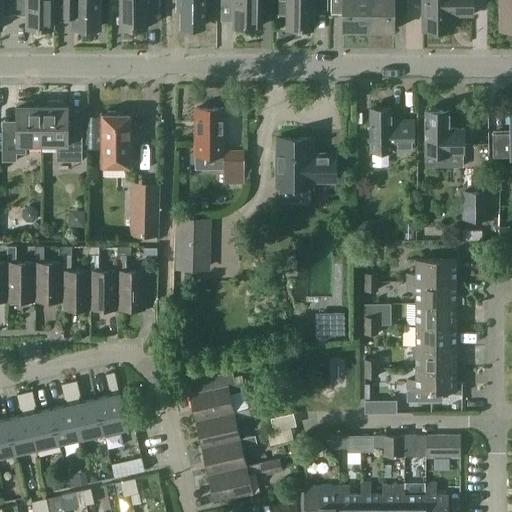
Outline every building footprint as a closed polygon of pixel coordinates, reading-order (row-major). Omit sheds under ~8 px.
[(15,5),(14,0),(0,0),(0,26),(2,27),(3,5),(15,5)] [(14,0),(15,5),(27,5),(27,27),(53,27),(53,0),(14,0)] [(99,27),(99,0),(74,0),(74,27),(99,27)] [(159,0),(120,0),(121,27),(139,27),(147,29),(147,27),(147,5),(160,5),(159,0)] [(181,25),(193,25),(194,28),(201,28),(202,25),(205,26),(204,0),(177,0),(177,8),(181,8),(181,25)] [(221,0),(221,4),(234,4),(233,26),(260,27),(260,0),(221,0)] [(277,0),(278,3),(278,8),(278,12),(277,16),(287,16),(287,27),(314,27),(314,5),(328,6),(328,0),(277,0)] [(343,0),(343,29),(369,30),(369,0),(343,0)] [(369,0),(369,30),(395,30),(395,0),(369,0)] [(453,30),(453,16),(475,16),(474,0),(423,0),(423,30),(453,30)] [(511,0),(501,0),(501,30),(511,29),(511,0)] [(42,144),(42,105),(17,105),(16,113),(16,131),(2,131),(2,161),(16,161),(16,144),(42,144)] [(42,105),(42,144),(57,144),(57,161),(82,161),(82,131),(68,131),(68,105),(42,105)] [(196,108),(196,113),(196,143),(203,143),(203,157),(215,157),(215,143),(223,143),(223,108),(196,108)] [(417,118),(391,119),(391,108),(369,108),(370,139),(372,139),(372,150),(418,149),(417,118)] [(511,155),(511,109),(511,110),(511,129),(511,132),(493,132),(493,156),(511,155)] [(425,142),(425,154),(449,153),(463,153),(463,128),(449,128),(449,111),(424,111),(425,142)] [(109,112),(107,115),(102,115),(102,135),(99,138),(99,143),(103,146),(102,149),(103,149),(103,161),(129,161),(129,149),(132,149),(132,136),(129,136),(129,115),(117,115),(115,112),(109,112)] [(278,137),(278,149),(274,149),(274,164),(278,164),(278,185),(311,186),(311,180),(335,180),(336,154),(312,154),(312,137),(278,137)] [(243,157),(223,157),(223,182),(243,182),(243,157)] [(132,235),(161,235),(161,182),(133,182),(132,235)] [(488,220),(488,190),(462,190),(461,220),(488,220)] [(358,231),(363,237),(376,238),(381,232),(381,226),(376,221),(364,221),(359,225),(358,231)] [(481,231),(462,230),(462,240),(481,240),(481,231)] [(21,300),(35,300),(35,262),(16,262),(16,246),(7,246),(7,262),(7,300),(9,303),(19,303),(21,300)] [(35,300),(62,300),(63,262),(44,262),(44,246),(35,246),(35,262),(35,300)] [(63,246),(63,254),(72,254),(72,246),(63,246)] [(90,246),(90,254),(99,254),(99,246),(90,246)] [(150,258),(157,258),(157,247),(145,247),(145,254),(150,258)] [(62,308),(90,308),(90,270),(72,270),(72,254),(63,254),(63,262),(62,300),(62,308)] [(90,308),(118,308),(118,270),(99,270),(99,254),(90,254),(90,270),(90,308)] [(118,270),(118,308),(146,308),(146,270),(127,270),(127,254),(118,254),(118,270)] [(407,273),(407,281),(457,282),(457,259),(416,259),(416,273),(407,273)] [(365,273),(365,281),(378,281),(378,273),(365,273)] [(378,290),(378,281),(365,281),(365,290),(378,290)] [(407,291),(416,291),(416,303),(457,303),(464,303),(464,297),(461,294),(457,294),(457,282),(407,281),(407,291)] [(416,325),(457,325),(457,303),(416,303),(416,325)] [(316,337),(318,337),(318,340),(338,340),(338,337),(344,336),(344,312),(315,313),(316,337)] [(365,325),(378,325),(378,316),(365,316),(365,325)] [(378,325),(365,325),(365,333),(378,333),(378,325)] [(457,346),(457,325),(416,325),(416,346),(457,346)] [(457,346),(416,346),(416,368),(457,368),(457,346)] [(365,368),(378,368),(378,359),(365,359),(365,368)] [(378,376),(378,368),(365,368),(365,376),(378,376)] [(457,368),(416,368),(416,379),(407,379),(407,391),(407,394),(408,395),(409,398),(410,399),(415,400),(443,400),(442,390),(457,390),(457,368)] [(115,371),(106,373),(110,389),(118,387),(115,371)] [(197,420),(234,411),(230,393),(246,390),(244,381),(236,383),(233,371),(206,377),(208,389),(191,393),(197,420)] [(77,380),(69,382),(73,397),(81,395),(77,380)] [(65,399),(73,397),(69,382),(62,383),(65,399)] [(25,392),(29,407),(36,405),(33,390),(25,392)] [(29,407),(25,392),(17,393),(21,409),(29,407)] [(97,398),(104,432),(127,427),(119,392),(97,398)] [(104,432),(97,398),(74,403),(82,437),(104,432)] [(52,408),(59,442),(82,437),(74,403),(52,408)] [(29,413),(37,447),(59,442),(52,408),(29,413)] [(250,408),(234,411),(197,420),(203,447),(240,438),(236,420),(252,416),(250,408)] [(7,418),(14,452),(37,447),(29,413),(7,418)] [(0,455),(14,452),(7,418),(0,419),(0,455)] [(426,448),(426,434),(418,435),(418,448),(426,448)] [(434,458),(461,458),(461,434),(426,434),(426,448),(434,448),(434,458)] [(240,438),(203,447),(209,474),(246,465),(242,447),(258,443),(256,435),(240,438)] [(331,448),(340,448),(340,435),(331,435),(331,448)] [(348,435),(340,435),(340,448),(348,448),(348,435)] [(383,435),(374,435),(374,448),(383,448),(383,435)] [(383,435),(383,448),(392,448),(391,435),(383,435)] [(262,462),(246,465),(209,474),(215,502),(253,493),(248,474),(261,471),(262,475),(282,471),(279,458),(262,462)] [(135,477),(128,479),(131,494),(139,492),(135,477)] [(131,494),(128,479),(120,481),(124,496),(131,494)] [(382,511),(383,493),(372,493),(372,482),(362,482),(361,493),(361,511),(382,511)] [(426,483),(426,493),(426,511),(448,511),(448,493),(439,493),(439,483),(426,483)] [(339,511),(340,484),(305,484),(304,511),(339,511)] [(339,511),(361,511),(361,493),(349,493),(349,484),(340,484),(339,511)] [(404,511),(404,493),(404,485),(383,485),(383,493),(382,511),(404,511)] [(83,489),(87,504),(94,502),(91,488),(83,489)] [(79,506),(76,492),(62,495),(65,509),(79,506)] [(404,511),(426,511),(426,493),(404,493),(404,511)] [(39,499),(41,511),(49,511),(47,498),(39,499)] [(33,511),(41,511),(39,499),(31,501),(33,511)]
